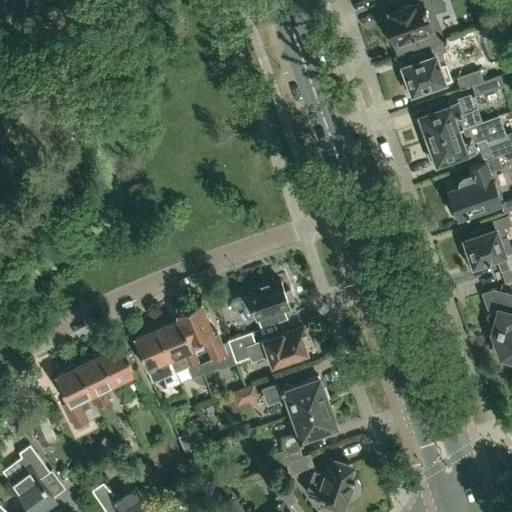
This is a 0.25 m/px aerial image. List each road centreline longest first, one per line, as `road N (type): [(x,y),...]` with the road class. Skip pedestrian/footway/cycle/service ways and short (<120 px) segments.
road 1 (residential): [(28,345),(144,287),(353,208)]
road 2 (tertiary): [(456,494),(353,208)]
road 3 (tertiary): [(353,208),(281,0)]
